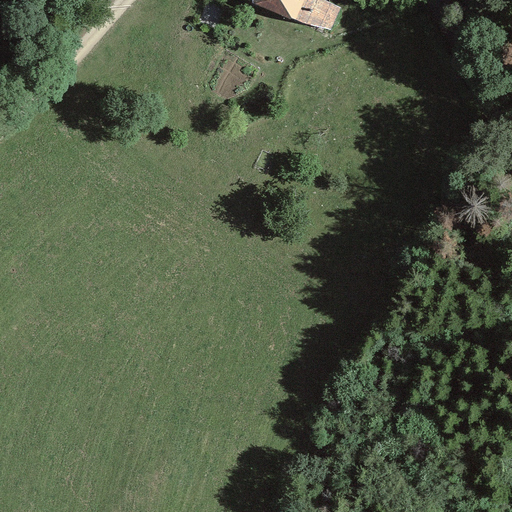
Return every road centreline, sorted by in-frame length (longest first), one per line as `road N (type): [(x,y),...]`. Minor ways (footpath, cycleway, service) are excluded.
road 1 (track): [(125,0),(0,130)]
road 2 (unclassified): [(432,0),(511,153)]
